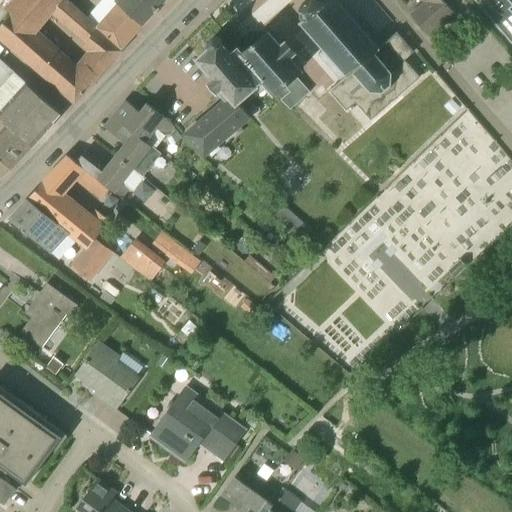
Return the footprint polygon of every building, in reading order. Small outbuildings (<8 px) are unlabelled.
[(97,28),(85,18),(64,0),(22,0),(0,27),(0,36),(76,102),(100,75),(86,63),(79,72),(34,33),(54,8),(90,39),(87,43),(110,63),(122,50),(97,28)] [(143,25),(144,24),(119,1),(117,0),(100,0),(85,18),(97,28),(122,50),(143,25)] [(167,0),(120,0),(119,1),(144,24),(167,0)] [(354,20),(336,0),(305,0),(299,6),(302,10),(301,10),(301,13),(301,15),(302,16),(302,17),(300,20),(322,47),(320,49),(322,51),(318,54),(341,80),(329,91),(347,112),(357,103),(372,121),(420,78),(405,60),(414,53),(396,33),(385,42),(362,16),(358,20),(356,18),(354,20)] [(429,0),(425,4),(424,2),(410,15),(429,38),(456,15),(442,0),(429,0)] [(510,9),(511,7),(511,3),(508,0),(474,0),(494,23),(509,10),(510,9)] [(511,43),(511,11),(510,9),(509,10),(494,23),(511,43)] [(263,82),(274,95),(290,110),(309,93),(295,76),(300,71),(291,61),(296,55),(286,44),(281,48),(268,34),(243,57),(263,82)] [(263,82),(243,57),(235,48),(229,54),(221,45),(221,41),(218,37),(214,37),(210,40),(210,46),(211,47),(198,59),(215,78),(210,83),(226,101),(187,136),(204,155),(249,116),(238,103),(263,82)] [(0,117),(34,144),(62,114),(27,83),(0,59),(0,117)] [(145,142),(155,149),(165,137),(173,127),(165,117),(148,104),(141,112),(126,100),(113,117),(145,141),(145,142)] [(0,177),(12,168),(33,146),(33,145),(34,144),(0,117),(0,177)] [(145,142),(145,141),(113,117),(104,127),(125,144),(116,156),(133,169),(142,177),(162,154),(155,149),(145,142)] [(133,169),(116,156),(106,168),(85,151),(76,162),(84,168),(83,169),(122,197),(129,189),(122,183),(133,169)] [(62,197),(71,185),(83,169),(76,162),(76,163),(69,156),(43,182),(27,199),(69,233),(87,248),(95,238),(96,239),(109,221),(96,210),(89,219),(62,197)] [(52,254),(69,233),(27,199),(8,219),(52,254)] [(302,222),(293,232),(302,240),(311,230),(302,222)] [(163,228),(154,240),(193,271),(203,259),(163,228)] [(253,250),(253,242),(248,237),(241,237),(237,242),(237,250),(242,254),(250,254),(253,250)] [(112,252),(96,239),(95,238),(87,248),(74,267),(89,280),(105,260),(112,252)] [(150,281),(160,269),(151,261),(141,274),(150,281)] [(69,317),(77,306),(47,283),(29,307),(36,312),(20,332),(41,348),(66,314),(69,317)] [(116,410),(137,381),(135,379),(114,364),(119,358),(98,343),(76,374),(104,394),(100,399),(116,410)] [(165,370),(171,361),(164,355),(157,364),(165,370)] [(54,357),(46,368),(55,375),(64,365),(54,357)] [(12,397),(0,388),(0,466),(4,461),(10,465),(9,468),(28,482),(52,450),(55,452),(66,436),(45,421),(46,420),(13,395),(12,397)] [(223,459),(244,431),(187,389),(152,436),(185,460),(199,442),(195,439),(200,433),(214,443),(210,450),(223,459)] [(259,419),(265,411),(258,405),(251,413),(259,419)] [(244,449),(237,444),(228,456),(236,461),(244,449)] [(298,468),(304,459),(297,454),(291,463),(298,468)] [(358,464),(363,467),(370,466),(373,461),(364,455),(358,464)] [(277,500),(286,489),(285,489),(279,496),(247,471),(240,480),(235,477),(226,489),(246,503),(240,511),(259,511),(264,505),(270,509),(276,500),(277,500)] [(0,502),(4,505),(16,489),(0,476),(0,502)] [(118,511),(123,506),(113,499),(117,493),(98,479),(77,508),(82,511),(118,511)] [(294,511),(302,501),(286,489),(277,500),(276,500),(270,509),(264,505),(259,511),(294,511)]
